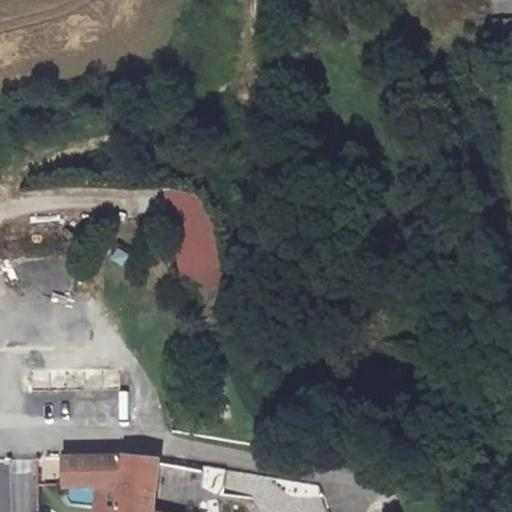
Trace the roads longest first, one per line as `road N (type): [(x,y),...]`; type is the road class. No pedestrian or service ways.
road 1 (unclassified): [(0,437),(162,443),(361,480),(511,496)]
road 2 (track): [(253,0),(246,59),(210,100),(16,176),(0,198)]
road 3 (track): [(0,321),(19,361),(15,437)]
